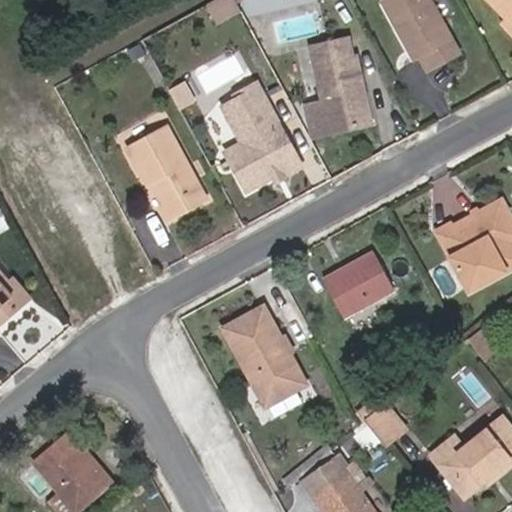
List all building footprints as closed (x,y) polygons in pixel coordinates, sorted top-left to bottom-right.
[(220,36),(244,23),(231,0),(223,0),(206,11),(220,36)] [(453,43),(430,0),(394,0),(393,1),(407,28),(401,31),(419,64),(421,63),(451,45),(453,43)] [(511,0),(488,0),(511,25),(511,0)] [(386,5),(401,31),(407,28),(393,1),(386,5)] [(451,45),(421,63),(428,76),(458,58),(451,45)] [(357,97),(365,95),(356,56),(316,66),(333,134),(365,126),(357,97)] [(195,110),(185,92),(172,99),(182,117),(195,110)] [(256,93),(239,103),(257,136),(227,153),(246,190),(298,163),(256,93)] [(357,97),(365,126),(373,124),(365,95),(357,97)] [(211,200),(169,127),(130,148),(145,176),(152,173),(176,218),(211,200)] [(511,227),(501,208),(441,239),(474,295),(509,275),(499,257),(511,249),(511,227)] [(509,275),(509,276),(511,274),(511,249),(499,257),(509,275)] [(373,257),(320,286),(337,319),(391,288),(373,257)] [(0,325),(27,302),(13,284),(0,267),(0,333),(0,334),(0,332),(0,325)] [(20,279),(13,284),(27,302),(34,296),(20,279)] [(306,390),(264,314),(224,336),(266,413),(306,390)] [(501,351),(485,328),(470,340),(485,362),(501,351)] [(370,420),(388,444),(405,432),(386,408),(370,420)] [(452,436),(429,453),(440,468),(443,466),(466,494),(494,474),(496,476),(511,464),(511,432),(501,418),(461,448),(452,436)] [(41,460),(61,488),(78,508),(111,483),(92,457),(87,460),(69,438),(41,460)] [(316,492),(318,496),(352,473),(349,470),(316,492)] [(378,511),(352,473),(318,496),(326,508),(329,507),(332,511),(378,511)] [(59,511),(73,511),(78,508),(61,488),(49,498),(59,511)]
